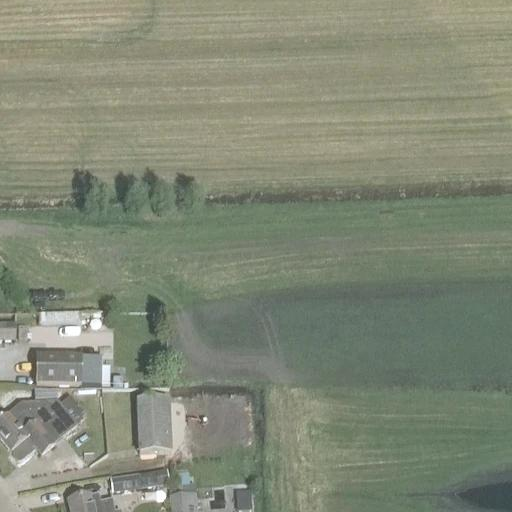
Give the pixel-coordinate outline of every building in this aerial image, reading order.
[(0,346),(15,347),(15,329),(0,328),(0,346)] [(37,361),(37,390),(80,390),(81,362),(37,361)] [(90,422),(123,423),(123,402),(90,402),(90,422)] [(76,428),(56,404),(21,406),(0,423),(0,445),(17,466),(35,452),(41,459),(77,429),(76,428)] [(135,406),(136,456),(167,455),(166,405),(135,406)] [(240,428),(240,411),(226,411),(227,429),(240,428)] [(111,482),(112,495),(141,492),(139,479),(111,482)] [(195,511),(192,486),(167,490),(170,511),(195,511)] [(98,495),(67,501),(69,511),(113,511),(111,501),(99,503),(98,495)]
